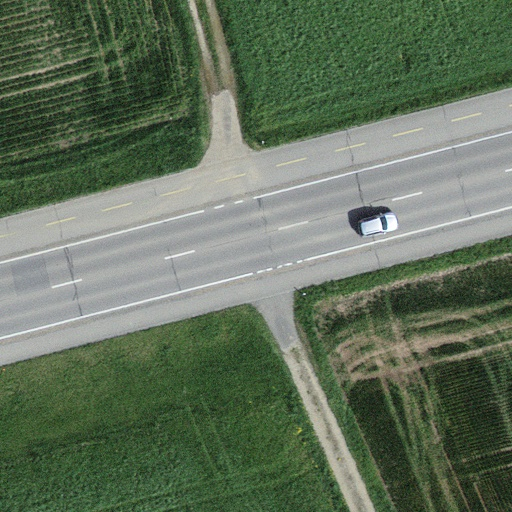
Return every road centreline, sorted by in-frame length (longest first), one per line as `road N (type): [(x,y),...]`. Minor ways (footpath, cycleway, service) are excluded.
road 1 (track): [(193,0),(274,296),(368,511)]
road 2 (primary): [(0,306),(511,175)]
